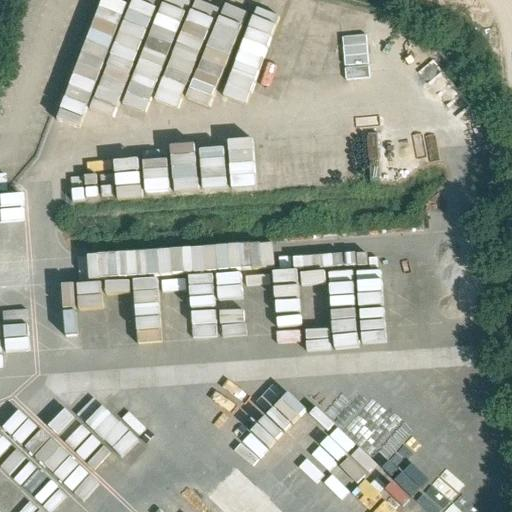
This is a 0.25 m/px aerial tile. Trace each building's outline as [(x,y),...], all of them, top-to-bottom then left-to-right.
[(114,122),(144,131),(183,0),(94,0),(62,108),(86,115),(86,113),(114,122)] [(190,0),(166,72),(190,80),(216,0),(190,0)] [(220,0),(193,86),(218,94),(248,0),(220,0)] [(250,92),(284,0),(256,0),(226,83),(250,92)] [(311,31),(321,3),(312,0),(288,0),(282,21),(311,31)] [(341,14),(344,65),(368,64),(366,13),(341,14)] [(22,196),(0,197),(0,254),(25,253),(22,196)] [(352,274),(352,263),(328,264),(328,275),(352,274)] [(117,319),(115,285),(93,286),(96,320),(117,319)] [(0,384),(2,384),(1,373),(29,371),(24,299),(0,301),(0,384)] [(354,328),(350,303),(340,304),(329,306),(335,339),(343,338),(342,330),(354,328)] [(380,333),(378,304),(359,305),(361,334),(380,333)] [(435,419),(463,448),(481,431),(452,402),(435,419)] [(36,459),(53,442),(27,415),(10,431),(36,459)] [(0,467),(0,501),(10,511),(14,511),(29,497),(0,467)] [(376,509),(403,484),(388,468),(367,488),(378,499),(372,505),(376,509)]
